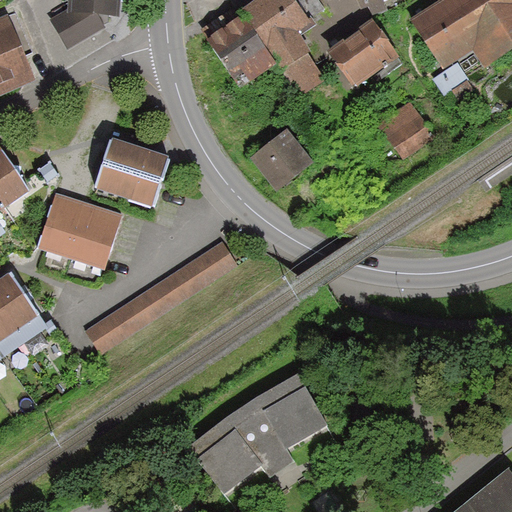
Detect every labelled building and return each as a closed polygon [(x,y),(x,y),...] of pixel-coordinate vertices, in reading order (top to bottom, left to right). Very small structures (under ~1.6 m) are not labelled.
[(120,0),(64,0),(64,1),(73,1),(73,11),(52,22),(68,50),(107,29),(100,15),(120,16),(120,0)] [(257,0),(241,12),(243,16),(209,40),(243,89),(278,65),(301,97),(324,81),(304,53),(307,50),(298,37),(312,27),(307,20),(323,8),(317,0),(257,0)] [(358,0),(362,9),(368,7),(372,16),(387,10),(382,0),(383,0),(358,0)] [(511,0),(442,0),(411,20),(443,70),(473,51),(482,67),(511,48),(511,0)] [(0,95),(36,80),(9,18),(0,21),(0,95)] [(329,53),(354,91),(399,61),(374,23),(329,53)] [(459,65),(434,81),(444,95),(468,79),(459,65)] [(411,104),(380,127),(406,160),(437,137),(411,104)] [(312,161),(287,131),(274,142),(251,162),(276,192),(312,161)] [(169,159),(112,139),(95,189),(152,209),(169,159)] [(0,211),(29,192),(0,148),(0,211)] [(56,195),(39,250),(107,270),(123,216),(86,204),(56,195)] [(224,242),(87,332),(104,357),(241,268),(224,242)] [(12,278),(0,285),(0,346),(40,320),(12,278)] [(243,407),(190,446),(229,493),(268,465),(273,473),(294,461),(289,450),(328,428),(299,376),(243,407)] [(511,511),(511,474),(509,470),(457,511),(511,511)]
